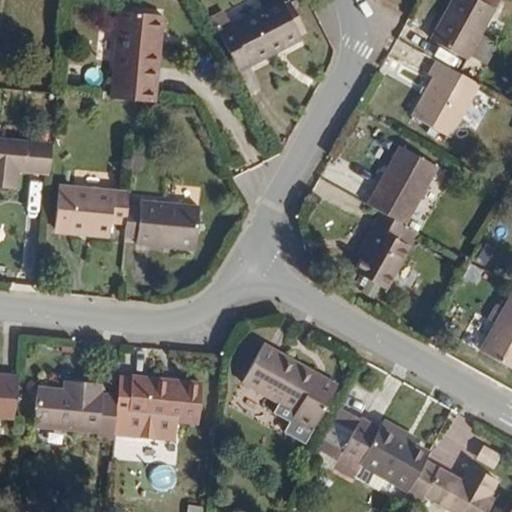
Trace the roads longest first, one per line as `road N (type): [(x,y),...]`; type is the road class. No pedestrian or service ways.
road 1 (residential): [(250,263),(511,412)]
road 2 (residential): [(250,263),(354,45),(346,0)]
road 3 (residential): [(0,309),(130,321),(187,317),(223,295),(250,263)]
